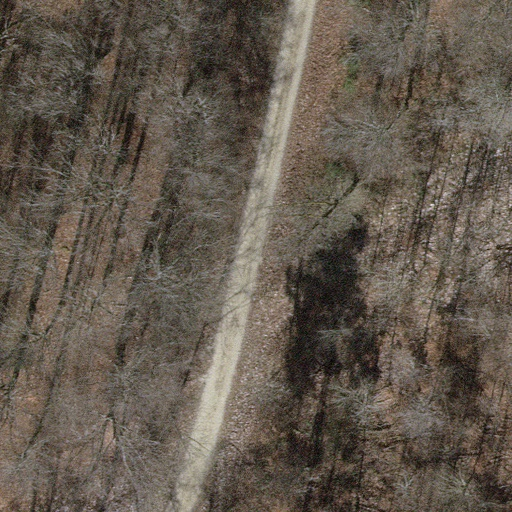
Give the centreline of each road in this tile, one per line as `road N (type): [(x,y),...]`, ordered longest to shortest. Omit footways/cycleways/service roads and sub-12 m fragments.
road 1 (track): [(195,511),(320,0)]
road 2 (track): [(239,356),(26,511)]
